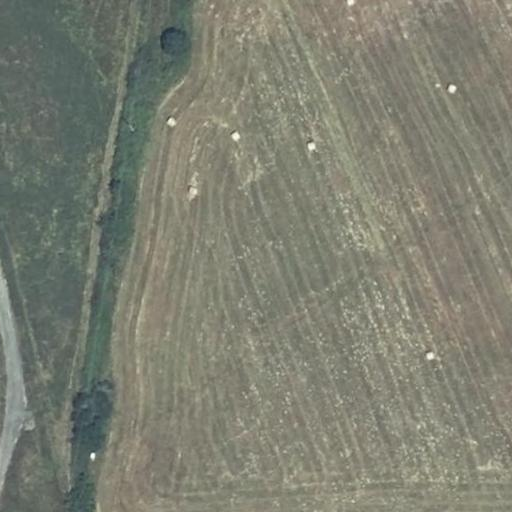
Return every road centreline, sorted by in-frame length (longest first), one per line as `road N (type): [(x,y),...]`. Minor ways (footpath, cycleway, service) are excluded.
road 1 (track): [(95,511),(165,0)]
road 2 (track): [(0,371),(44,511)]
